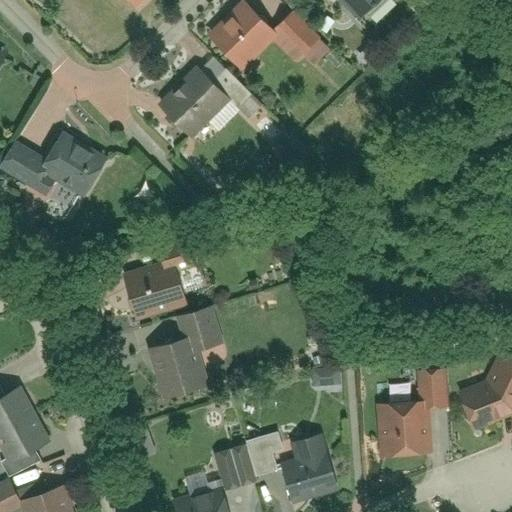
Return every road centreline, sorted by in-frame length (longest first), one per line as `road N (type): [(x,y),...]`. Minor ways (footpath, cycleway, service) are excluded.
road 1 (residential): [(105,511),(25,307),(0,292)]
road 2 (residential): [(87,81),(176,0)]
